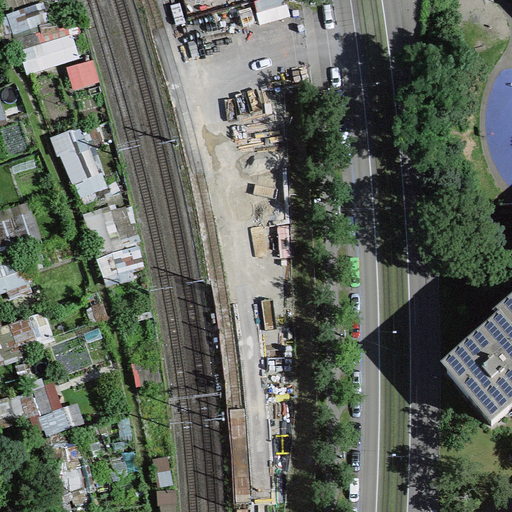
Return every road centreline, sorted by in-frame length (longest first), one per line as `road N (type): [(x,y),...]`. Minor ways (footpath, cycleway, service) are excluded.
road 1 (residential): [(339,0),(366,210),(372,424),(365,511)]
road 2 (residential): [(417,511),(415,208),(392,0)]
